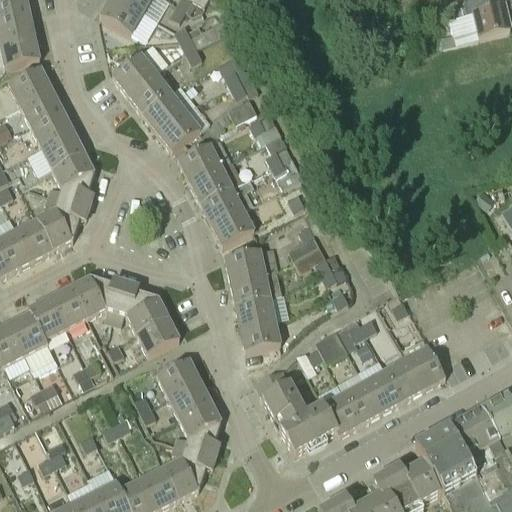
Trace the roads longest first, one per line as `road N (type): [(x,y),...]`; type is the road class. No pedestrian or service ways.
road 1 (residential): [(281,504),(511,376)]
road 2 (residential): [(281,504),(222,398),(215,326),(192,283)]
road 3 (residential): [(124,156),(164,178),(197,257),(192,283)]
road 4 (residential): [(124,156),(75,102),(61,32)]
